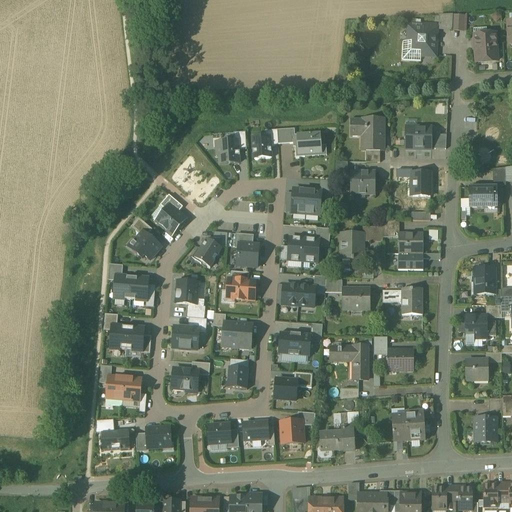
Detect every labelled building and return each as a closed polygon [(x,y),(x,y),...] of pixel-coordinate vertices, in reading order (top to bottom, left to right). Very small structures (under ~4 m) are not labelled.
[(469,15),(455,15),(455,32),(469,31),(469,15)] [(453,16),(439,16),(439,29),(451,29),(451,30),(452,30),(453,16)] [(434,25),(411,24),(409,26),(408,42),(403,42),(402,61),(421,62),(421,57),(435,57),(437,28),(434,25)] [(487,34),(485,37),(476,37),(477,42),(474,42),(475,50),(477,50),(478,61),(497,60),(496,36),(493,36),(490,34),(487,34)] [(382,120),(361,120),(350,120),(350,138),(361,138),(361,151),(366,151),(380,151),(384,151),(384,133),(380,133),(380,127),(382,127),(382,120)] [(431,128),(405,128),(405,151),(431,151),(431,128)] [(277,131),(278,146),(295,145),(294,136),(295,136),(294,130),(277,131)] [(265,132),(265,138),(270,138),(271,145),(278,144),(278,146),(277,131),(265,132)] [(233,134),(234,143),(238,142),(239,152),(247,151),(245,133),(233,134)] [(294,136),(295,145),(296,159),(305,158),(305,156),(322,155),(320,135),(295,136),(294,136)] [(446,137),(435,136),(435,149),(446,150),(446,137)] [(252,139),(253,157),(260,156),(260,160),(272,159),(271,145),(270,138),(265,138),(258,138),(258,139),(252,139)] [(234,143),(218,144),(219,165),(239,164),(239,152),(238,142),(234,143)] [(380,151),(366,151),(366,164),(380,164),(380,151)] [(348,164),(336,164),(335,179),(351,179),(351,174),(347,174),(348,164)] [(505,169),(494,171),(494,179),(505,179),(505,169)] [(362,173),(362,174),(351,174),(351,179),(351,195),(359,195),(359,196),(365,196),(375,196),(375,174),(368,174),(368,173),(362,173)] [(431,174),(411,173),(411,197),(430,198),(431,174)] [(496,189),(469,190),(469,209),(496,209),(496,189)] [(293,190),(292,206),(292,214),(305,216),(307,192),(293,190)] [(321,193),(307,192),(305,216),(319,217),(321,193)] [(161,206),(166,211),(170,207),(177,214),(183,208),(169,196),(161,206)] [(239,203),(239,211),(266,212),(266,204),(239,203)] [(292,214),(292,206),(284,206),(284,214),(292,214)] [(166,211),(156,223),(172,236),(185,221),(177,214),(170,207),(166,211)] [(430,213),(411,213),(411,222),(430,222),(430,213)] [(131,228),(140,236),(143,233),(147,237),(153,231),(139,219),(131,228)] [(399,222),(383,222),(383,229),(383,232),(399,232),(399,222)] [(317,229),(316,240),(320,241),(319,246),(329,247),(330,231),(317,229)] [(383,229),(370,229),(370,237),(362,237),(362,244),(382,244),(383,232),(383,229)] [(430,241),(440,241),(439,231),(430,231),(430,241)] [(143,233),(140,236),(136,241),(135,240),(128,248),(142,260),(144,257),(150,262),(161,249),(147,237),(143,233)] [(213,233),(213,240),(221,241),(220,248),(226,248),(228,234),(213,233)] [(235,249),(238,249),(239,245),(253,246),(254,236),(236,235),(235,249)] [(423,235),(399,235),(399,255),(409,256),(409,253),(423,254),(423,235)] [(362,236),(340,236),(340,263),(362,263),(362,244),(362,237),(362,236)] [(290,238),(289,248),(288,262),(302,263),(303,239),(290,238)] [(316,240),(303,239),(302,263),(318,265),(319,246),(320,241),(316,240)] [(198,249),(192,259),(201,265),(202,264),(210,269),(220,254),(220,248),(221,241),(213,240),(212,240),(210,242),(206,240),(200,250),(198,249)] [(253,246),(239,245),(238,249),(237,267),(257,269),(259,247),(253,246)] [(288,262),(289,248),(281,248),(280,262),(288,262)] [(423,254),(409,253),(409,256),(399,255),(398,272),(423,272),(423,254)] [(108,282),(116,282),(116,277),(122,278),(123,267),(109,266),(108,282)] [(495,271),(475,271),(475,296),(495,296),(495,281),(494,281),(494,272),(495,272),(495,271)] [(249,282),(249,274),(231,273),(231,281),(249,282)] [(116,277),(116,282),(114,300),(130,301),(132,279),(122,278),(116,277)] [(314,287),(326,288),(327,278),(315,277),(314,287)] [(148,280),(132,279),(130,301),(146,302),(148,280)] [(231,281),(228,280),(227,300),(235,301),(244,302),(254,302),(256,283),(249,282),(231,281)] [(343,280),(326,280),(325,294),(342,295),(342,290),(343,280)] [(198,284),(178,283),(176,305),(188,306),(196,306),(197,301),(198,284)] [(299,288),(284,286),(282,306),(298,308),(299,288)] [(315,289),(299,288),(298,308),(314,309),(315,289)] [(511,289),(501,290),(501,299),(511,298),(511,289)] [(370,290),(342,290),(342,295),(342,312),(370,312),(370,290)] [(423,290),(402,291),(402,293),(402,304),(402,313),(411,313),(411,317),(423,317),(423,290)] [(402,293),(383,293),(383,304),(402,304),(402,293)] [(511,298),(501,299),(501,307),(501,314),(509,313),(509,306),(511,306),(511,298)] [(204,308),(205,301),(197,301),(196,306),(188,306),(186,319),(189,320),(204,321),(205,308),(204,308)] [(501,307),(486,307),(486,317),(487,317),(487,320),(493,320),(501,319),(501,314),(501,307)] [(104,332),(112,332),(112,327),(117,328),(118,317),(105,316),(104,332)] [(213,328),(224,329),(224,324),(225,324),(226,316),(214,316),(213,328)] [(487,320),(487,317),(486,317),(465,318),(465,338),(487,338),(487,320)] [(206,334),(207,321),(204,321),(189,320),(188,330),(199,330),(199,333),(206,334)] [(493,323),(493,320),(487,320),(487,338),(496,338),(496,323),(493,323)] [(225,324),(224,324),(224,329),(222,348),(250,351),(252,327),(225,324)] [(311,325),(311,336),(312,336),(311,343),(321,344),(323,326),(311,325)] [(126,351),(128,329),(117,328),(112,327),(112,332),(111,350),(126,351)] [(188,330),(174,328),(173,349),(180,350),(180,351),(190,352),(190,351),(197,351),(199,333),(199,330),(188,330)] [(144,330),(128,329),(126,351),(141,353),(142,353),(143,337),(144,330)] [(294,357),(296,335),(280,334),(278,356),(294,357)] [(311,336),(296,335),(294,357),(310,358),(311,343),(312,336),(311,336)] [(151,337),(143,337),(142,353),(141,353),(141,355),(150,355),(151,337)] [(487,338),(465,338),(466,338),(466,346),(474,346),(474,341),(487,340),(486,338),(487,338)] [(385,339),(374,339),(374,356),(385,356),(385,339)] [(511,347),(502,348),(502,354),(502,355),(511,355),(511,347)] [(367,348),(353,348),(353,350),(332,350),(332,364),(356,364),(356,381),(368,381),(367,348)] [(412,352),(396,352),(396,351),(388,351),(387,371),(397,371),(397,372),(412,372),(412,352)] [(502,354),(486,354),(486,361),(489,361),(489,365),(502,365),(502,355),(502,354)] [(486,361),(466,361),(466,382),(488,383),(489,365),(489,361),(486,361)] [(511,363),(503,363),(503,374),(511,374),(511,363)] [(192,364),(192,372),(199,372),(199,376),(209,377),(210,365),(192,364)] [(192,372),(174,370),(172,391),(186,392),(185,393),(197,394),(199,376),(199,372),(192,372)] [(229,370),(227,389),(247,391),(248,371),(229,370)] [(125,375),(108,374),(106,399),(122,401),(125,375)] [(295,374),(294,382),(297,382),(297,388),(311,390),(313,376),(295,374)] [(141,377),(125,375),(122,401),(139,403),(141,377)] [(284,381),(276,381),(275,401),(295,402),(297,388),(297,382),(294,382),(289,382),(289,383),(284,382),(284,381)] [(358,390),(340,391),(341,400),(359,399),(358,390)] [(511,397),(502,398),(502,400),(502,414),(511,413),(511,397)] [(502,400),(489,400),(489,415),(502,415),(502,414),(502,400)] [(433,401),(420,401),(421,410),(417,410),(417,414),(424,414),(434,414),(433,401)] [(359,412),(349,414),(350,422),(361,420),(359,412)] [(298,420),(297,423),(303,423),(304,428),(314,427),(315,415),(298,414),(298,420)] [(417,414),(405,415),(405,417),(407,443),(426,442),(424,414),(417,414)] [(348,415),(340,415),(341,430),(349,429),(348,415)] [(405,417),(392,418),(394,444),(407,443),(405,417)] [(496,420),(475,420),(475,445),(496,445),(496,420)] [(95,435),(101,435),(101,434),(111,433),(110,421),(96,422),(95,435)] [(267,423),(243,425),(245,443),(268,441),(268,430),(267,423)] [(297,423),(281,424),(282,446),(305,445),(304,428),(303,423),(297,423)] [(229,426),(208,427),(210,447),(227,446),(231,445),(230,432),(229,426)] [(349,429),(341,430),(342,434),(343,441),(354,440),(353,429),(349,429)] [(170,430),(147,431),(147,435),(148,449),(171,448),(170,430)] [(238,431),(230,432),(231,445),(227,446),(227,450),(239,449),(238,431)] [(111,433),(101,434),(101,435),(103,453),(130,451),(129,432),(111,433)] [(336,434),(320,436),(321,450),(321,453),(333,453),(344,452),(343,441),(342,434),(336,434)] [(149,453),(148,449),(147,435),(136,436),(137,454),(149,453)] [(354,440),(343,441),(344,452),(354,451),(354,440)] [(333,453),(321,453),(321,450),(320,450),(319,452),(319,457),(322,459),(333,459),(333,453)] [(497,487),(484,487),(484,508),(498,508),(498,504),(498,487),(497,487)] [(447,490),(434,490),(433,511),(448,511),(448,503),(448,490),(447,490)] [(460,490),(459,490),(459,503),(459,511),(472,511),(473,490),(460,490)] [(395,493),(381,493),(381,496),(389,496),(389,508),(395,507),(395,493)] [(404,493),(395,493),(395,507),(394,511),(401,511),(402,496),(404,496),(404,493)] [(381,496),(359,496),(359,511),(388,511),(389,508),(389,496),(381,496)] [(404,496),(402,496),(401,511),(422,511),(422,496),(404,496)] [(246,498),(231,498),(231,499),(230,511),(246,511),(246,497),(246,498)] [(261,511),(261,497),(246,497),(246,511),(261,511)] [(204,511),(205,500),(192,500),(191,511),(204,511)] [(218,511),(219,501),(205,500),(204,511),(218,511)] [(311,511),(312,500),(293,500),(294,511),(311,511)] [(343,511),(344,501),(312,500),(311,511),(343,511)] [(180,503),(165,502),(164,511),(179,511),(180,504),(180,503)]
